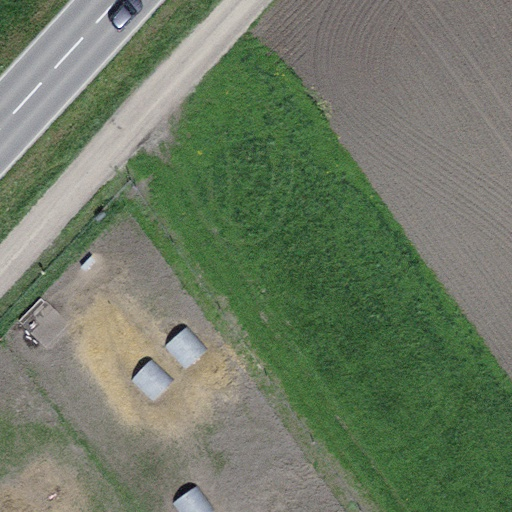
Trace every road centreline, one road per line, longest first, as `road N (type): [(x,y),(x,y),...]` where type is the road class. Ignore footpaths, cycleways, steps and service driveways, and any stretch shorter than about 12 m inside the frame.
road 1 (track): [(243,0),(0,266)]
road 2 (secondary): [(123,0),(0,134)]
